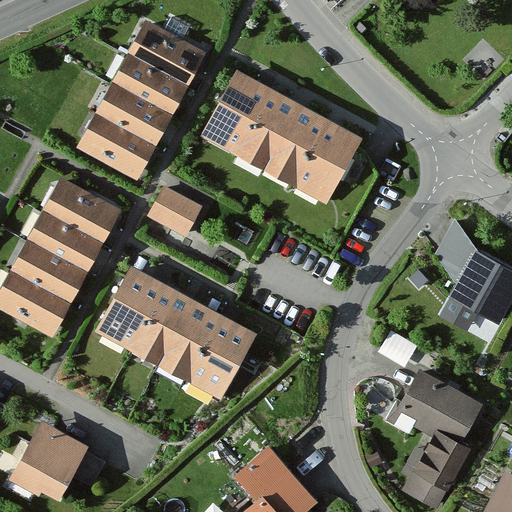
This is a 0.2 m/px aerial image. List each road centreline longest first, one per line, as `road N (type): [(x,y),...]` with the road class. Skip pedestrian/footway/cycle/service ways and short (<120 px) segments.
road 1 (residential): [(456,160),(358,293),(344,339),(338,422),(346,457),(377,511)]
road 2 (residential): [(302,0),(456,160)]
road 3 (residential): [(0,370),(131,441)]
